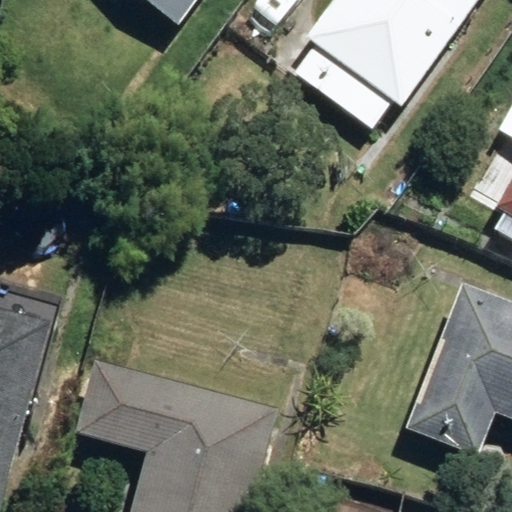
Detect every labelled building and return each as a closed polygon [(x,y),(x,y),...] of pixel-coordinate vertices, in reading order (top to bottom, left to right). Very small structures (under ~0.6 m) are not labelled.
[(153,0),(189,27),(209,0),(153,0)] [(343,0),(316,36),(407,106),(485,0),(343,0)] [(511,307),(469,290),(415,432),(486,459),(501,418),(511,422),(511,307)] [(0,511),(7,511),(59,329),(0,312),(0,511)] [(258,511),(287,416),(104,364),(83,437),(156,458),(140,511),(258,511)]
